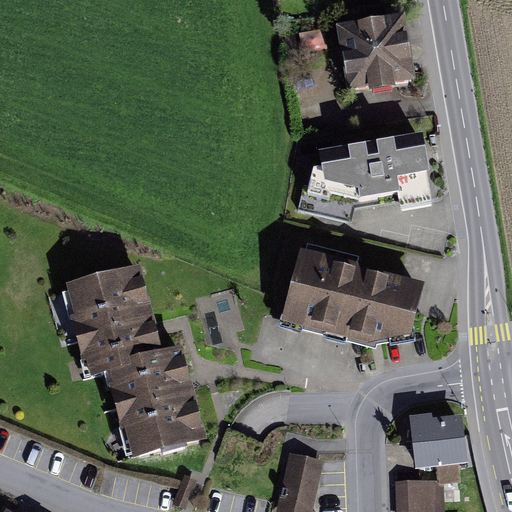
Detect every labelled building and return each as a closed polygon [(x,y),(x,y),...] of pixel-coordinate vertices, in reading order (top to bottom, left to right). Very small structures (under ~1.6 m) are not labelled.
[(409,30),(337,40),(346,102),(418,92),(409,30)] [(414,148),(329,159),(321,186),(307,182),(298,213),(353,229),(357,215),(408,207),(410,218),(444,213),(441,189),(448,188),(444,160),(416,164),(414,148)] [(431,295),(302,262),(284,333),(368,354),(417,348),(431,295)] [(141,277),(67,298),(91,387),(107,383),(130,470),(203,451),(187,390),(179,361),(165,365),(157,333),(141,277)] [(471,416),(420,419),(423,465),(473,462),(471,416)] [(315,511),(326,475),(297,467),(291,492),(298,494),(292,511),(315,511)] [(185,511),(198,486),(185,481),(173,507),(183,511),(185,511)] [(446,511),(446,484),(401,485),(401,511),(446,511)]
